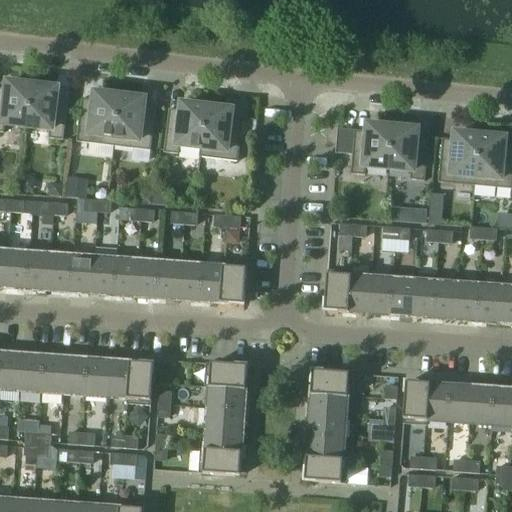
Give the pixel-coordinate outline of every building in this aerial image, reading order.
[(32,87),(9,84),(7,84),(6,91),(0,89),(0,133),(3,134),(4,125),(27,128),(32,87)] [(56,97),(57,91),(57,90),(32,87),(27,128),(49,131),(48,140),(63,142),(68,98),(56,97)] [(113,148),(119,98),(94,95),(93,101),(82,100),(76,143),(113,148)] [(113,148),(150,152),(155,109),(143,108),(144,101),(119,98),(113,148)] [(206,109),(181,106),(181,112),(169,111),(163,154),(178,156),(179,147),(200,150),(199,158),(200,159),(206,109)] [(232,112),(223,111),(206,109),(200,159),(237,163),(243,120),(231,118),(232,112)] [(392,129),(367,127),(366,133),(354,132),(350,176),(365,177),(366,168),(388,170),(392,129)] [(388,170),(411,172),(410,181),(424,183),(428,139),(416,138),(417,131),(392,129),(388,170)] [(480,137),(464,136),(454,135),(454,142),(442,140),(438,184),(475,187),(480,137)] [(475,187),(511,191),(511,189),(511,146),(504,146),(505,140),(480,137),(475,187)] [(68,180),(67,198),(85,200),(87,182),(68,180)] [(0,213),(11,214),(12,202),(0,201),(0,202),(0,207),(0,213)] [(97,214),(98,202),(85,201),(85,202),(87,202),(86,214),(97,214)] [(12,202),(11,214),(21,215),(22,203),(25,204),(25,203),(12,202)] [(111,203),(106,203),(98,202),(97,214),(108,215),(109,204),(111,204),(111,203)] [(54,217),(55,205),(41,204),(44,205),(43,216),(54,217)] [(55,205),(54,217),(65,218),(66,206),(68,207),(68,206),(55,205)] [(141,224),(142,211),(128,210),(128,211),(130,211),(129,223),(141,224)] [(142,211),(141,224),(151,224),(152,213),(155,213),(155,212),(142,211)] [(184,227),(185,215),(171,214),(173,214),(173,226),(184,227)] [(185,215),(184,227),(194,227),(195,216),(198,216),(198,215),(185,215)] [(225,230),(226,217),(214,217),(216,217),(216,229),(225,230)] [(226,217),(225,230),(237,231),(238,219),(241,219),(226,217)] [(352,239),(353,227),(340,226),(342,226),(341,238),(352,239)] [(353,227),(352,239),(363,240),(364,228),(366,228),(366,227),(353,227)] [(395,242),(396,230),(383,229),(385,229),(384,241),(395,242)] [(483,242),(483,230),(472,229),(475,230),(474,241),(483,242)] [(396,230),(395,242),(406,243),(407,231),(410,231),(396,230)] [(499,231),(483,230),(483,242),(496,243),(497,231),(499,231)] [(438,245),(439,233),(426,232),(428,232),(427,244),(438,245)] [(439,233),(438,245),(449,246),(450,234),(453,234),(439,233)] [(27,292),(29,255),(8,253),(5,290),(27,292)] [(48,293),(51,257),(29,255),(27,292),(48,293)] [(70,295),(73,258),(51,257),(48,293),(70,295)] [(91,296),(94,260),(73,258),(70,295),(91,296)] [(113,298),(116,261),(94,260),(91,296),(113,298)] [(135,299),(138,263),(116,261),(113,298),(135,299)] [(157,301),(159,264),(138,263),(135,299),(157,301)] [(178,302),(181,266),(159,264),(157,301),(178,302)] [(244,307),(247,266),(223,264),(222,269),(220,305),(244,307)] [(200,304),(202,267),(181,266),(178,302),(200,304)] [(220,305),(222,269),(202,267),(200,304),(220,305)] [(347,314),(350,273),(327,272),(324,313),(347,314)] [(368,316),(371,280),(351,278),(351,273),(350,273),(347,314),(368,316)] [(390,318),(392,281),(371,280),(368,316),(390,318)] [(411,319),(414,283),(392,281),(390,318),(411,319)] [(433,321),(436,284),(414,283),(411,319),(433,321)] [(455,322),(457,286),(436,284),(433,321),(455,322)] [(477,324),(479,287),(457,286),(455,322),(477,324)] [(498,325),(501,289),(479,287),(477,324),(498,325)] [(511,326),(511,289),(501,289),(498,325),(511,326)] [(0,392),(20,393),(22,357),(1,355),(0,363),(0,392)] [(41,395),(44,358),(22,357),(20,393),(41,395)] [(63,397),(66,360),(44,358),(41,395),(63,397)] [(85,398),(87,362),(66,360),(63,397),(85,398)] [(106,400),(109,363),(87,362),(85,398),(106,400)] [(127,401),(128,365),(109,363),(106,400),(127,401)] [(150,408),(153,372),(153,366),(128,365),(127,401),(126,406),(150,408)] [(247,368),(242,368),(206,365),(204,388),(245,391),(247,368)] [(161,371),(160,385),(172,386),(173,375),(161,374),(161,371)] [(311,396),(352,399),(354,376),(312,373),(311,396)] [(427,427),(430,386),(406,384),(403,426),(427,427)] [(450,388),(430,387),(427,422),(447,424),(450,388)] [(469,426),(471,389),(450,387),(447,424),(469,426)] [(244,413),(245,391),(204,388),(204,389),(209,390),(207,410),(244,413)] [(396,402),(397,388),(397,391),(385,390),(384,401),(396,402)] [(491,427),(493,391),(471,389),(469,426),(491,427)] [(511,428),(511,391),(493,391),(491,427),(511,428)] [(158,406),(170,407),(171,396),(160,395),(160,393),(159,393),(158,406)] [(352,400),(352,399),(311,396),(309,417),(346,420),(347,400),(352,400)] [(170,418),(170,407),(158,406),(157,420),(158,420),(158,417),(170,418)] [(242,434),(244,413),(207,410),(206,431),(242,434)] [(383,422),(395,423),(396,410),(395,410),(395,412),(383,412),(383,422)] [(344,441),(346,420),(309,417),(308,439),(344,441)] [(394,437),(395,423),(383,422),(382,433),(393,434),(393,437),(394,437)] [(241,456),(242,434),(206,431),(204,452),(200,451),(200,453),(241,456)] [(37,449),(38,435),(27,434),(27,446),(24,446),(26,446),(26,448),(37,449)] [(81,447),(82,435),(71,434),(70,446),(68,445),(68,446),(81,447)] [(37,449),(48,450),(48,448),(51,448),(48,447),(49,436),(38,435),(37,449)] [(82,435),(81,447),(94,448),(94,447),(92,447),(93,436),(82,435)] [(155,449),(167,450),(168,439),(156,438),(157,436),(156,436),(155,449)] [(124,450),(125,438),(114,437),(113,449),(111,449),(124,450)] [(125,438),(124,450),(137,451),(138,451),(135,451),(136,439),(125,438)] [(343,462),(344,441),(308,439),(306,460),(347,463),(347,462),(343,462)] [(36,459),(37,449),(26,448),(26,458),(36,459)] [(48,460),(48,450),(37,449),(36,459),(48,460)] [(167,461),(167,450),(155,449),(154,463),(155,463),(155,460),(167,461)] [(80,465),(81,453),(67,452),(69,453),(69,464),(80,465)] [(81,453),(80,465),(90,466),(91,454),(94,454),(81,453)] [(239,478),(241,456),(200,453),(198,475),(239,478)] [(380,466),(392,466),(393,453),(392,453),(392,456),(380,455),(380,466)] [(122,468),(123,456),(110,455),(110,456),(113,456),(112,467),(122,468)] [(123,456),(122,468),(134,469),(135,457),(137,458),(137,457),(123,456)] [(423,472),(424,459),(412,458),(411,470),(409,470),(423,472)] [(424,459),(423,472),(436,472),(433,472),(434,460),(424,459)] [(346,486),(347,463),(306,460),(305,483),(346,486)] [(465,475),(466,462),(455,462),(455,473),(452,473),(452,474),(465,475)] [(466,462),(465,475),(479,476),(479,475),(477,475),(477,463),(466,462)] [(391,480),(392,466),(380,466),(379,477),(390,477),(390,480),(391,480)] [(509,483),(510,469),(499,468),(498,480),(495,480),(498,480),(498,482),(509,483)] [(422,490),(423,478),(408,477),(411,477),(410,489),(422,490)] [(423,478),(422,490),(432,490),(433,479),(435,479),(435,478),(423,478)] [(464,493),(465,481),(452,480),(454,480),(453,492),(464,493)] [(465,481),(464,493),(475,494),(476,482),(478,482),(465,481)] [(508,493),(509,483),(498,482),(497,492),(508,493)] [(0,511),(11,511),(12,502),(0,501),(0,511)] [(32,511),(33,504),(12,502),(11,511),(32,511)]
